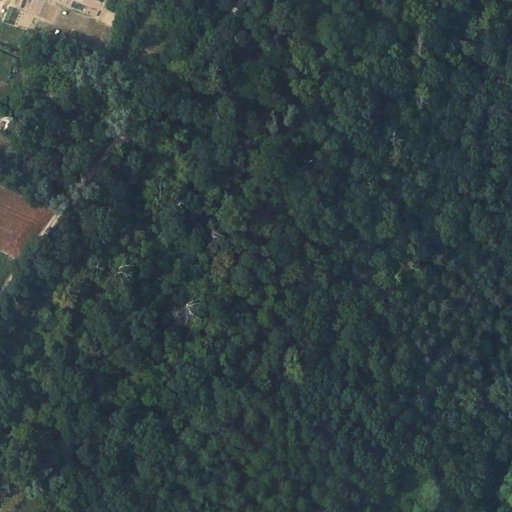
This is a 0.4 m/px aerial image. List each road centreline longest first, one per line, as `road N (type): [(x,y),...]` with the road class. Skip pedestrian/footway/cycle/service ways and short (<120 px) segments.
road 1 (track): [(237,0),(0,303)]
road 2 (track): [(0,401),(124,511)]
